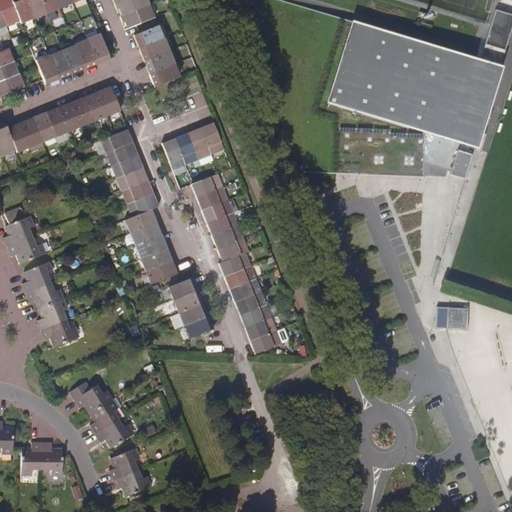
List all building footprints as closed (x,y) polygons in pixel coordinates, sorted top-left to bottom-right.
[(0,0),(0,10),(6,26),(19,21),(10,0),(0,0)] [(20,23),(34,18),(26,0),(10,0),(19,21),(20,23)] [(26,0),(34,18),(46,13),(41,0),(26,0)] [(41,0),(46,13),(59,8),(56,0),(41,0)] [(149,5),(147,0),(124,0),(114,4),(119,16),(149,5)] [(155,18),(149,5),(119,16),(125,30),(135,26),(155,18)] [(0,34),(8,31),(6,26),(0,10),(0,34)] [(347,19),(312,127),(346,139),(335,174),(423,178),(423,164),(466,178),(475,148),(481,150),(485,136),(480,134),(511,33),(511,15),(498,11),(481,62),(347,19)] [(163,39),(158,26),(138,34),(134,36),(139,48),(163,39)] [(96,31),(85,35),(87,40),(97,64),(110,59),(109,58),(100,35),(98,35),(96,31)] [(168,51),(163,39),(139,48),(144,61),(168,51)] [(87,40),(74,45),(84,69),(97,64),(87,40)] [(74,45),(61,50),(71,75),(84,69),(74,45)] [(0,66),(14,61),(9,48),(2,51),(0,51),(0,66)] [(61,50),(49,55),(59,80),(71,75),(61,50)] [(173,65),(168,51),(144,61),(149,74),(173,65)] [(49,55),(35,61),(37,66),(43,79),(45,85),(59,80),(49,55)] [(0,81),(19,74),(14,61),(0,66),(0,81)] [(179,78),(173,65),(149,74),(154,88),(179,78)] [(25,87),(19,74),(0,81),(0,97),(18,90),(25,87)] [(107,116),(120,111),(110,86),(97,92),(107,116)] [(94,122),(107,116),(97,92),(84,97),(94,122)] [(82,126),(94,122),(84,97),(72,102),(82,126)] [(68,132),(82,126),(72,102),(58,107),(68,132)] [(55,137),(68,132),(58,107),(45,112),(55,137)] [(43,142),(55,137),(45,112),(33,117),(43,142)] [(32,152),(45,148),(43,142),(33,117),(20,122),(30,147),(32,152)] [(0,149),(3,156),(16,151),(6,128),(4,122),(0,123),(0,149)] [(17,153),(30,147),(20,122),(6,128),(16,151),(17,153)] [(211,155),(224,150),(213,123),(200,128),(211,155)] [(201,166),(213,161),(211,155),(200,128),(187,133),(199,160),(201,166)] [(100,141),(105,154),(133,143),(127,130),(114,135),(102,140),(100,141)] [(186,166),(199,160),(187,133),(175,138),(186,166)] [(175,177),(188,171),(186,166),(175,138),(162,143),(164,149),(172,170),(175,177)] [(105,154),(110,166),(138,155),(133,143),(105,154)] [(110,166),(115,179),(143,168),(138,155),(110,166)] [(115,179),(121,192),(148,181),(143,168),(115,179)] [(223,187),(218,174),(206,179),(193,184),(190,185),(196,198),(223,187)] [(121,192),(126,205),(153,194),(148,181),(121,192)] [(228,200),(223,187),(196,198),(201,211),(228,200)] [(126,205),(131,218),(152,210),(159,207),(153,194),(126,205)] [(233,213),(228,200),(201,211),(206,224),(233,213)] [(124,221),(129,234),(157,222),(152,210),(131,218),(124,221)] [(238,225),(233,213),(206,224),(211,236),(238,225)] [(7,247),(31,238),(28,229),(32,227),(29,217),(5,227),(9,236),(8,237),(3,238),(7,247)] [(129,234),(134,246),(162,235),(157,222),(129,234)] [(244,239),(238,225),(211,236),(217,249),(244,239)] [(134,246),(140,259),(167,248),(162,235),(134,246)] [(35,248),(31,238),(7,247),(11,258),(16,256),(17,255),(21,264),(44,255),(40,246),(35,248)] [(249,252),(244,239),(217,249),(222,262),(246,253),(249,252)] [(140,259),(145,272),(173,261),(167,248),(140,259)] [(251,266),(246,253),(222,262),(218,264),(223,277),(251,266)] [(145,272),(150,285),(160,281),(178,274),(173,261),(145,272)] [(26,294),(50,284),(46,274),(51,272),(47,263),(24,272),(27,281),(26,282),(21,284),(26,294)] [(256,279),(251,266),(223,277),(229,290),(256,279)] [(168,288),(173,301),(198,291),(193,278),(168,288)] [(261,292),(256,279),(229,290),(234,303),(261,292)] [(36,301),(39,310),(62,301),(58,292),(54,293),(50,284),(26,294),(30,303),(34,301),(36,301)] [(173,301),(178,314),(203,304),(198,291),(173,301)] [(266,305),(261,292),(234,303),(239,316),(266,305)] [(43,319),(41,320),(38,322),(41,331),(65,321),(62,312),(66,310),(62,301),(39,310),(43,319)] [(178,314),(184,326),(208,316),(203,304),(178,314)] [(272,318),(266,305),(239,316),(244,329),(272,318)] [(436,308),(436,328),(466,329),(467,309),(436,308)] [(184,326),(189,339),(213,329),(208,316),(184,326)] [(277,330),(272,318),(244,329),(250,341),(277,330)] [(69,331),(65,321),(41,331),(45,340),(51,338),(55,347),(77,338),(74,329),(69,331)] [(282,344),(277,330),(250,341),(255,355),(282,344)] [(89,404),(93,413),(116,402),(111,393),(106,395),(102,386),(95,389),(93,384),(90,382),(75,389),(83,406),(89,404)] [(121,400),(116,402),(93,413),(97,421),(92,424),(96,433),(120,422),(126,419),(122,410),(125,409),(121,400)] [(3,423),(0,422),(0,449),(2,449),(2,454),(12,454),(12,429),(2,429),(3,423)] [(124,431),(120,422),(96,433),(101,442),(106,440),(111,448),(133,438),(129,429),(124,431)] [(307,427),(292,433),(300,450),(314,444),(307,427)] [(30,470),(41,471),(41,444),(31,444),(31,451),(21,451),(20,475),(30,475),(30,470)] [(51,444),(41,444),(41,471),(50,471),(50,476),(60,476),(60,451),(51,451),(51,444)] [(108,472),(112,482),(136,472),(133,462),(138,460),(134,451),(110,460),(114,470),(108,472)] [(140,481),(136,472),(112,482),(115,491),(122,488),(125,497),(149,488),(145,479),(140,481)]
